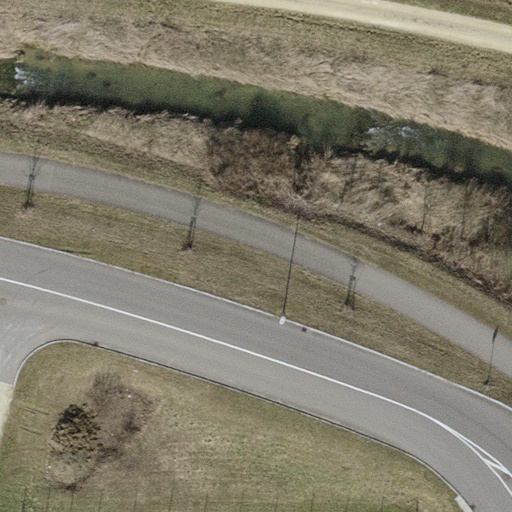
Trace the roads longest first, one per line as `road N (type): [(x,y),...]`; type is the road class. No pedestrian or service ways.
road 1 (track): [(0,167),(188,207),(415,300),(511,359)]
road 2 (residential): [(511,463),(461,429),(268,357),(21,281)]
road 3 (track): [(292,0),(511,38)]
